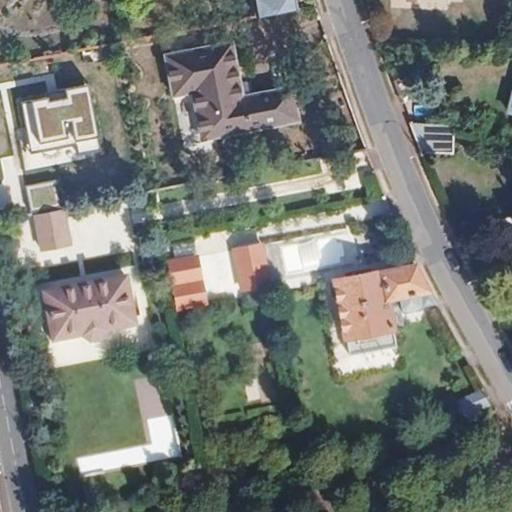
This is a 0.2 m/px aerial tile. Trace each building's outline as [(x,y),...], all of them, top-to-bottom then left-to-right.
[(297,9),(295,0),(252,0),(255,16),(297,9)] [(199,138),(295,119),(290,87),(241,96),(231,41),(164,54),(172,95),(190,91),(199,138)] [(90,88),(16,99),(24,154),(72,147),(73,155),(99,151),(90,88)] [(453,153),(453,129),(441,126),(408,124),(416,145),(420,152),(453,153)] [(21,186),(26,213),(59,208),(55,181),(21,186)] [(58,208),(35,213),(42,246),(71,240),(65,207),(58,208)] [(238,292),(270,286),(262,243),(231,248),(238,292)] [(195,259),(180,262),(182,269),(163,273),(172,311),(205,303),(195,259)] [(390,311),(398,309),(401,313),(417,310),(421,305),(428,303),(433,302),(415,268),(414,266),(400,269),(334,283),(335,285),(337,300),(332,300),(333,307),(339,307),(345,337),(348,339),(352,355),(394,347),(391,330),(393,330),(390,311)] [(42,293),(51,343),(81,337),(89,344),(101,342),(108,332),(134,327),(125,278),(42,293)] [(461,419),(488,406),(481,392),(454,405),(461,419)]
